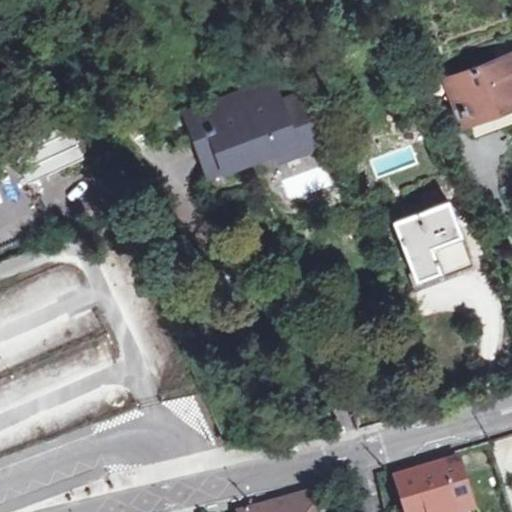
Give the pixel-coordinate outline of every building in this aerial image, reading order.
[(511,96),(511,49),(456,71),(466,96),(454,101),(459,114),(470,110),(472,112),(511,96)] [(279,144),(282,153),(302,146),(298,137),(316,130),(303,91),(285,98),(277,76),(222,95),(227,106),(195,118),(209,157),(224,151),(228,162),(279,144)] [(511,96),(472,112),(479,130),(511,117),(511,96)] [(69,122),(10,137),(21,180),(80,165),(69,122)] [(458,233),(465,230),(454,198),(405,214),(404,208),(395,211),(420,276),(466,260),(458,233)] [(502,358),(499,320),(477,321),(480,359),(502,358)] [(397,466),(401,478),(443,466),(442,461),(440,454),(397,466)] [(449,459),(442,461),(443,466),(457,510),(455,511),(460,511),(464,511),(449,459)] [(455,511),(457,510),(443,466),(401,478),(410,511),(455,511)] [(318,511),(312,491),(244,510),(244,511),(318,511)]
